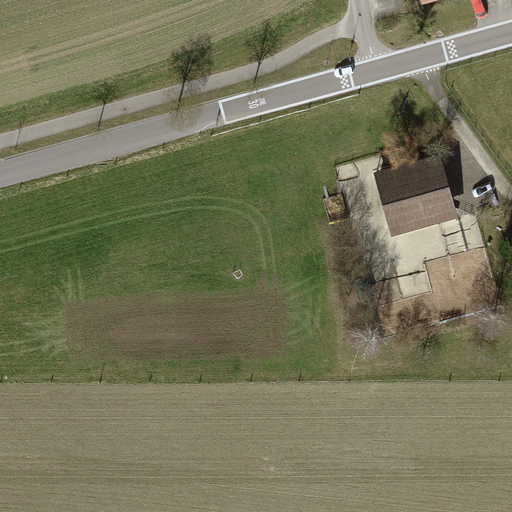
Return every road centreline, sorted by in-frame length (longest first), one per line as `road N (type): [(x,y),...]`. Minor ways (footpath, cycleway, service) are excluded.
road 1 (secondary): [(511,33),(0,174)]
road 2 (track): [(421,58),(511,198)]
